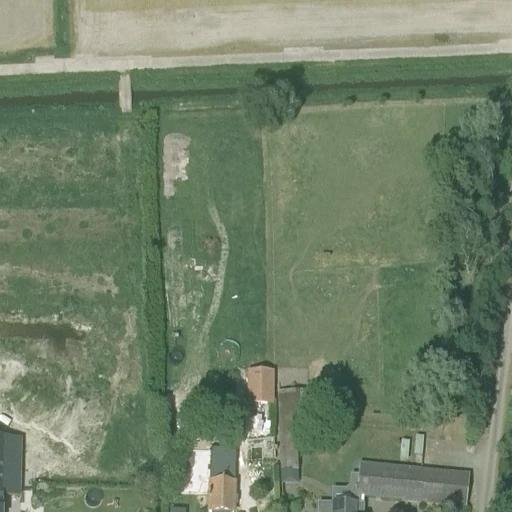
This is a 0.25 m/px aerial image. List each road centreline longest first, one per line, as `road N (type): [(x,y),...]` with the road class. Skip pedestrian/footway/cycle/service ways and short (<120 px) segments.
road 1 (track): [(127,64),(511,47)]
road 2 (track): [(127,64),(132,340)]
road 3 (unclassified): [(485,511),(511,312)]
road 4 (track): [(0,70),(127,64)]
